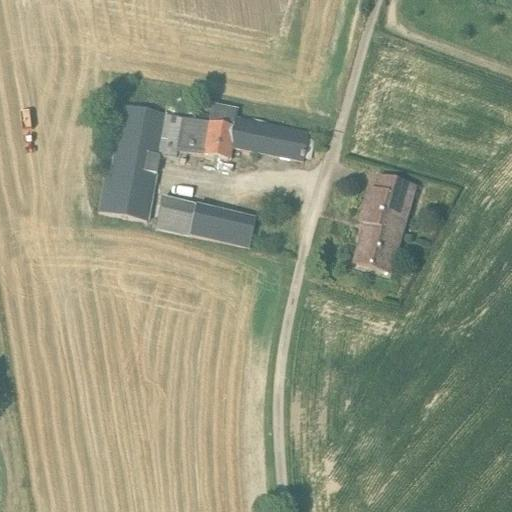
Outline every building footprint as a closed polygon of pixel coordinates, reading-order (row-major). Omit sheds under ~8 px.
[(175,160),(176,153),(182,120),(182,119),(123,108),(110,177),(154,185),(159,157),(175,160)] [(204,158),(210,125),(212,116),(200,114),(198,123),(182,120),(176,153),(204,158)] [(303,164),(308,134),(235,121),(233,129),(230,150),(303,164)] [(210,125),(204,158),(227,162),(230,150),(233,129),(210,125)] [(154,185),(110,177),(106,176),(98,215),(147,224),(154,185)] [(392,273),(416,188),(379,177),(374,191),(369,190),(359,225),(365,227),(354,263),(369,267),(368,268),(373,269),(374,268),(392,273)] [(249,250),(256,216),(163,197),(156,230),(249,250)]
